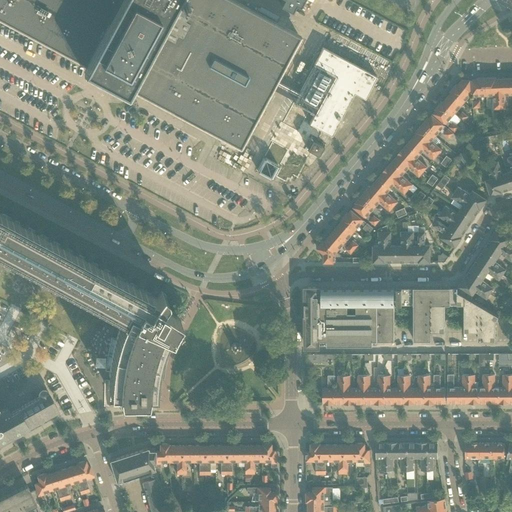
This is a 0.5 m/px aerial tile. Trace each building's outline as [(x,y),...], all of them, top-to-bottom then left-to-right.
[(0,0),(0,17),(87,64),(85,68),(96,74),(115,84),(126,90),(128,86),(175,0),(0,0)] [(235,0),(211,0),(156,102),(229,141),(289,29),(235,0)] [(322,53),(308,80),(355,105),(369,78),(364,75),(367,70),(330,50),(328,55),(322,53)] [(485,78),(486,96),(492,96),(493,110),(499,109),(498,79),(496,79),(496,77),(485,78)] [(369,78),(355,105),(367,111),(381,84),(369,78)] [(476,97),(486,96),(485,78),(476,78),(476,80),(472,80),(473,101),(472,101),(472,108),(480,108),(480,100),(476,100),(476,97)] [(510,78),(498,79),(499,109),(506,109),(505,96),(511,95),(510,78)] [(456,84),(450,91),(451,92),(463,103),(470,94),(470,90),(470,80),(461,80),(457,85),(456,84)] [(442,102),(454,113),(463,120),(467,116),(461,111),(458,109),(463,103),(451,92),(442,102)] [(436,110),(433,113),(454,131),(458,127),(453,122),(451,124),(448,121),(454,113),(442,102),(441,101),(435,109),(436,110)] [(343,106),(335,115),(351,129),(359,119),(343,106)] [(335,115),(328,124),(344,138),(351,129),(335,115)] [(427,118),(423,123),(436,135),(442,128),(445,131),(443,133),(448,138),(453,133),(447,128),(444,125),(439,121),(432,115),(429,118),(427,118)] [(423,123),(415,132),(416,133),(439,153),(442,150),(431,140),(436,135),(423,123)] [(328,124),(320,133),(337,147),(344,138),(328,124)] [(141,130),(118,173),(208,221),(231,177),(141,130)] [(320,133),(313,142),(329,155),(337,147),(320,133)] [(416,133),(408,143),(420,153),(423,151),(433,160),(439,153),(416,133)] [(277,137),(255,179),(290,198),(301,178),(313,156),(312,155),(305,152),(277,137)] [(306,151),(305,152),(312,155),(313,156),(322,164),(329,155),(313,142),(306,151)] [(402,149),(400,151),(423,171),(427,167),(417,158),(420,153),(408,143),(402,150),(402,149)] [(397,155),(392,161),(405,172),(408,168),(419,177),(423,171),(400,151),(397,155)] [(313,156),(301,178),(307,183),(322,165),(322,164),(313,156)] [(387,167),(384,170),(408,190),(413,184),(402,175),(405,172),(392,161),(387,167)] [(498,161),(492,163),(492,164),(502,192),(511,188),(511,186),(507,173),(502,174),(498,161)] [(490,178),(485,180),(485,181),(487,187),(490,196),(499,194),(502,193),(502,192),(492,164),(492,163),(486,165),(490,178)] [(383,172),(377,179),(389,190),(393,185),(404,194),(408,190),(384,170),(382,172),(383,172)] [(445,175),(440,181),(445,185),(450,179),(445,175)] [(377,179),(369,188),(392,208),(398,201),(387,192),(389,190),(377,179)] [(440,181),(437,185),(442,189),(445,185),(440,181)] [(458,186),(454,192),(455,193),(480,209),(482,207),(487,199),(478,194),(472,190),(469,194),(458,186)] [(368,188),(360,197),(374,208),(379,202),(389,211),(392,208),(369,188),(369,189),(368,188)] [(454,192),(451,197),(462,205),(459,209),(460,209),(474,219),(480,209),(455,193),(454,192)] [(414,195),(410,199),(418,205),(422,201),(414,195)] [(356,203),(353,207),(375,225),(380,220),(374,215),(372,218),(368,215),(370,212),(374,208),(360,197),(355,203),(356,203)] [(445,205),(441,211),(442,212),(467,228),(474,219),(460,209),(459,209),(457,212),(445,205)] [(347,212),(340,220),(341,221),(354,231),(361,223),(364,226),(362,228),(368,233),(370,231),(373,228),(367,222),(366,223),(364,220),(358,216),(351,210),(348,213),(347,212)] [(0,274),(55,303),(52,308),(59,312),(66,316),(68,311),(100,328),(101,326),(117,334),(115,338),(111,337),(104,370),(109,371),(108,390),(109,390),(109,391),(117,391),(119,398),(120,399),(144,399),(145,398),(146,398),(147,391),(153,391),(153,390),(154,390),(154,385),(154,381),(154,377),(156,366),(158,355),(161,344),(165,334),(170,336),(171,335),(170,335),(172,332),(172,331),(173,328),(174,328),(175,324),(176,325),(176,324),(179,318),(161,307),(166,299),(166,298),(167,298),(167,297),(166,296),(166,295),(161,291),(162,291),(161,290),(155,297),(151,295),(152,294),(0,211),(0,274)] [(441,211),(438,216),(450,223),(447,227),(447,228),(461,238),(462,237),(461,237),(467,228),(442,212),(441,211)] [(341,221),(332,232),(354,250),(357,246),(358,245),(352,241),(351,243),(347,239),(354,231),(341,221)] [(435,221),(432,226),(443,233),(440,237),(447,242),(455,247),(460,240),(461,238),(447,228),(436,221),(435,221)] [(496,229),(489,239),(490,240),(511,254),(511,246),(507,243),(510,239),(496,229)] [(373,245),(373,252),(373,262),(373,263),(381,263),(385,263),(385,262),(384,262),(384,232),(384,231),(377,231),(377,245),(373,245)] [(384,232),(384,262),(385,262),(387,262),(396,262),(396,245),(391,245),(391,231),(384,231),(384,232)] [(396,245),(396,262),(404,262),(407,262),(407,232),(407,231),(400,231),(400,245),(396,245)] [(407,232),(407,262),(410,262),(418,262),(418,232),(413,232),(413,231),(407,231),(407,232)] [(418,262),(418,263),(419,263),(421,263),(430,263),(430,252),(430,245),(425,245),(425,231),(418,231),(418,232),(418,262)] [(324,241),(336,252),(343,244),(347,247),(345,249),(350,254),(354,250),(332,232),(324,241)] [(323,240),(317,248),(322,253),(323,255),(323,263),(333,263),(333,261),(335,261),(335,254),(336,252),(324,241),(323,240)] [(511,254),(490,240),(483,249),(497,258),(500,254),(511,261),(511,259),(511,254)] [(483,249),(477,259),(502,275),(506,269),(494,262),(497,258),(483,249)] [(477,259),(471,268),(485,277),(487,273),(499,280),(502,275),(477,259)] [(464,276),(464,277),(490,294),(493,288),(482,281),(485,277),(471,268),(465,277),(464,276)] [(490,294),(464,277),(458,286),(472,296),(475,292),(486,299),(490,294)] [(321,292),(321,288),(318,288),(318,287),(305,287),(305,302),(305,315),(305,346),(318,346),(318,340),(318,292),(321,292)] [(321,287),(321,288),(321,292),(318,292),(318,340),(327,340),(327,345),(372,345),(372,340),(394,340),(394,287),(321,287)] [(413,287),(413,340),(431,340),(431,331),(445,331),(445,304),(450,304),(450,287),(413,287)] [(457,292),(457,304),(464,304),(464,331),(478,331),(478,340),(495,340),(495,321),(498,316),(457,292)] [(511,353),(499,353),(499,365),(511,365),(511,360),(511,359),(511,353)] [(333,354),(306,354),(306,366),(333,366),(333,354)] [(357,387),(354,387),(354,389),(354,403),(364,403),(364,376),(364,375),(357,375),(357,387)] [(364,375),(364,376),(364,403),(375,403),(375,388),(375,387),(370,387),(370,375),(364,375)] [(377,387),(375,387),(375,388),(375,403),(385,403),(385,376),(385,375),(377,375),(377,387)] [(385,375),(385,376),(385,403),(395,403),(395,388),(395,387),(390,387),(390,375),(385,375)] [(397,387),(395,387),(395,388),(395,403),(405,403),(405,375),(397,375),(397,387)] [(405,375),(405,403),(415,403),(415,388),(415,387),(410,387),(410,375),(405,375)] [(415,387),(415,388),(415,403),(425,403),(425,376),(425,375),(417,375),(417,387),(415,387)] [(425,375),(425,376),(425,403),(435,403),(435,375),(433,375),(433,387),(430,387),(430,375),(425,375)] [(435,375),(435,403),(436,403),(445,403),(445,393),(445,387),(440,387),(440,375),(435,375)] [(453,375),(447,375),(447,393),(447,403),(458,403),(458,388),(458,387),(453,387),(453,375)] [(462,387),(458,387),(458,388),(458,403),(468,403),(468,375),(462,375),(462,387)] [(475,375),(468,375),(468,403),(479,403),(478,388),(478,387),(475,387),(475,375)] [(482,387),(478,387),(478,388),(479,403),(489,403),(489,375),(482,375),(482,387)] [(495,375),(489,375),(489,403),(499,403),(499,388),(499,387),(495,387),(495,375)] [(502,387),(499,387),(499,388),(499,403),(509,403),(509,375),(502,375),(502,387)] [(328,388),(323,388),(323,403),(334,403),(334,388),(334,376),(328,376),(328,388)] [(338,388),(334,388),(334,403),(344,403),(344,376),(338,376),(338,388)] [(344,376),(344,403),(354,403),(354,389),(354,387),(350,387),(350,376),(344,376)] [(0,441),(15,433),(57,409),(53,401),(47,390),(46,390),(46,389),(45,389),(45,388),(44,388),(43,388),(42,388),(41,388),(41,389),(40,389),(40,390),(39,390),(39,391),(39,392),(39,393),(41,396),(10,413),(7,407),(0,410),(0,441)] [(310,452),(306,452),(306,462),(316,462),(316,475),(321,475),(321,471),(321,445),(320,445),(320,443),(310,443),(310,452)] [(355,445),(354,445),(354,462),(356,462),(356,466),(364,466),(364,467),(365,467),(365,472),(370,472),(370,460),(370,450),(365,450),(365,443),(355,443),(355,445)] [(387,443),(376,443),(376,450),(376,458),(381,458),(381,471),(387,471),(387,443)] [(397,443),(387,443),(387,471),(393,471),(393,459),(397,459),(397,443)] [(407,443),(397,443),(397,459),(400,459),(400,471),(407,471),(407,443)] [(417,443),(407,443),(407,471),(413,471),(413,459),(417,459),(417,458),(417,443)] [(427,443),(417,443),(417,458),(417,459),(421,459),(421,471),(423,471),(427,471),(427,443)] [(427,443),(427,471),(427,479),(433,479),(433,458),(437,458),(437,443),(427,443)] [(465,443),(465,458),(471,458),(471,457),(477,457),(477,458),(478,458),(478,457),(478,443),(465,443)] [(478,457),(478,458),(483,458),(483,457),(490,457),(490,458),(491,458),(491,457),(491,443),(478,443),(478,457)] [(491,457),(491,458),(496,458),(496,457),(504,457),(504,453),(504,444),(504,443),(491,443),(491,457)] [(159,451),(155,451),(155,468),(155,470),(156,473),(160,473),(160,468),(160,463),(171,463),(171,445),(169,445),(169,444),(159,444),(159,451)] [(261,445),(259,445),(260,462),(271,462),(271,467),(276,467),(276,450),(271,450),(271,444),(261,444),(261,445)] [(182,445),(171,445),(171,463),(176,463),(176,475),(182,475),(182,445)] [(193,445),(182,445),(182,475),(186,475),(186,462),(193,462),(193,445)] [(204,445),(193,445),(193,462),(199,462),(199,475),(204,475),(204,445)] [(215,445),(204,445),(204,475),(210,475),(210,462),(215,462),(215,445)] [(226,445),(215,445),(215,462),(220,462),(220,475),(226,475),(226,445)] [(237,445),(226,445),(226,475),(232,475),(232,462),(237,462),(237,445)] [(248,445),(237,445),(237,462),(245,462),(245,474),(248,474),(248,445)] [(259,445),(248,445),(248,474),(254,474),(254,462),(260,462),(259,445)] [(332,445),(321,445),(321,471),(321,475),(326,475),(326,462),(332,462),(332,445)] [(343,445),(332,445),(332,462),(338,462),(338,474),(343,474),(343,471),(343,445)] [(354,445),(343,445),(343,471),(343,474),(348,474),(348,462),(354,462),(354,445)] [(147,448),(109,460),(116,481),(121,479),(121,480),(149,471),(152,480),(142,483),(150,511),(167,511),(156,473),(155,470),(155,468),(155,451),(155,450),(154,450),(154,448),(153,449),(148,449),(147,448)] [(77,465),(76,465),(85,493),(90,492),(86,479),(93,477),(90,465),(88,466),(86,460),(76,463),(77,465)] [(76,465),(67,468),(72,484),(77,483),(81,495),(85,493),(76,465)] [(67,468),(57,471),(66,499),(66,500),(71,498),(67,486),(72,484),(67,468)] [(57,471),(47,474),(52,490),(56,489),(60,501),(66,500),(66,499),(57,471)] [(39,482),(34,484),(35,488),(36,489),(38,496),(39,500),(45,498),(43,495),(43,493),(52,490),(47,474),(46,475),(46,473),(37,476),(39,482)] [(367,477),(355,477),(355,488),(367,487),(367,477)] [(0,511),(22,511),(35,506),(36,505),(37,505),(33,498),(30,492),(26,485),(0,498),(0,511)] [(269,487),(247,488),(247,493),(256,493),(257,494),(257,500),(258,500),(276,500),(276,492),(269,492),(269,487)] [(313,492),(306,492),(306,502),(308,502),(308,503),(324,503),(325,503),(325,501),(333,501),(332,487),(323,487),(313,487),(313,492)] [(36,489),(30,492),(33,498),(37,505),(36,505),(35,506),(37,511),(43,511),(39,500),(38,496),(36,489)] [(428,505),(415,507),(416,511),(430,511),(446,510),(445,499),(427,501),(428,505)] [(245,507),(244,511),(274,511),(274,502),(276,502),(276,500),(258,500),(258,507),(245,507)] [(324,503),(308,503),(307,511),(337,511),(338,507),(325,507),(325,503),(324,503)]
